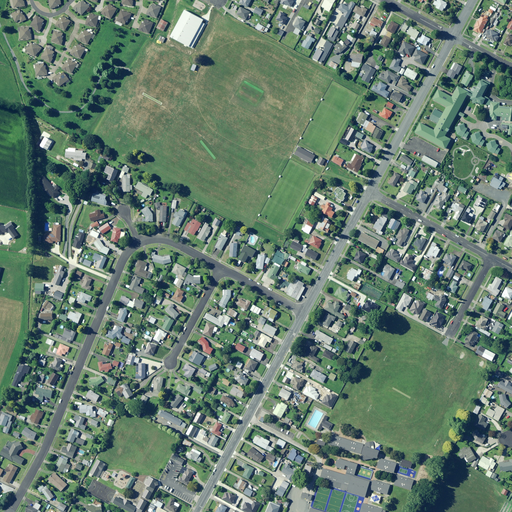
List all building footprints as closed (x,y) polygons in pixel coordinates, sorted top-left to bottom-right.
[(62,5),(60,0),(49,0),(50,3),(49,4),(51,9),(56,8),(56,7),(62,5)] [(73,8),(76,11),(75,13),(77,15),(79,13),(82,16),(90,7),(83,0),(81,4),(79,2),(73,8)] [(336,0),(325,0),(322,7),(325,8),(324,9),(329,12),(336,0)] [(446,8),(448,4),(447,4),(447,3),(441,0),(435,0),(433,4),(437,6),(436,7),(443,11),(445,8),(446,8)] [(356,4),(352,2),(349,7),(342,3),(338,10),(344,13),(343,16),(347,19),(356,4)] [(149,9),(147,14),(157,19),(162,7),(153,3),(152,6),(151,6),(149,10),(149,9)] [(106,7),(101,14),(111,19),(117,9),(110,4),(107,8),(106,7)] [(362,8),(357,5),(353,12),(357,13),(355,17),(359,19),(361,16),(364,17),(368,10),(363,7),(362,8)] [(251,12),(241,7),(237,14),(243,17),(242,18),(246,20),(251,12)] [(22,13),(20,10),(12,14),(16,22),(20,20),(21,22),(27,20),(24,13),(22,13)] [(132,14),(122,10),(117,21),(125,24),(127,21),(128,21),(132,14)] [(185,11),(171,36),(189,46),(203,21),(185,11)] [(286,14),(281,11),(276,19),(281,22),(280,23),(284,25),(288,18),(285,16),(286,14)] [(499,21),(497,20),(499,17),(500,18),(502,14),(497,11),(490,22),(496,26),(499,21)] [(87,16),(85,25),(85,26),(91,27),(91,26),(97,27),(98,20),(101,20),(102,16),(99,16),(90,14),(89,17),(87,16)] [(482,32),(483,33),(485,29),(483,29),(490,16),(486,14),(485,16),(482,14),(479,21),(478,21),(474,27),(475,28),(474,31),(479,33),(481,34),(482,32)] [(45,20),(37,15),(31,25),(35,28),(35,29),(39,31),(40,32),(44,24),(43,23),(45,20)] [(338,18),(333,15),(329,21),(334,24),(338,18)] [(61,20),(59,19),(55,26),(66,31),(72,20),(63,16),(61,20)] [(384,22),(374,17),(370,24),(375,27),(376,25),(381,28),(384,22)] [(298,35),(301,30),(302,29),(303,30),(306,25),(304,25),(306,22),(299,18),(294,26),(296,28),(294,32),(298,35)] [(154,23),(145,19),(144,23),(142,22),(139,30),(144,32),(149,34),(154,23)] [(168,23),(162,20),(157,28),(164,31),(168,23)] [(382,40),(381,40),(379,43),(380,44),(380,45),(386,48),(399,25),(392,21),(387,31),(388,32),(386,35),(385,35),(382,40)] [(266,27),(258,23),(256,28),(263,32),(266,27)] [(30,31),(30,27),(18,27),(19,32),(21,32),(21,39),(32,39),(32,31),(30,31)] [(420,32),(410,27),(407,33),(416,38),(420,32)] [(88,45),(92,37),(94,38),(95,35),(94,34),(94,33),(85,29),(83,33),(81,32),(78,40),(88,45)] [(491,31),(488,29),(485,35),(487,36),(487,37),(497,43),(500,37),(498,36),(499,34),(491,30),(491,31)] [(64,33),(55,30),(51,41),(62,45),(64,37),(63,37),(64,33)] [(511,45),(511,36),(508,34),(503,44),(508,46),(509,45),(511,46),(511,45)] [(430,38),(423,35),(421,39),(419,37),(417,41),(426,46),(430,38)] [(316,39),(308,36),(306,40),(305,40),(302,46),(309,50),(313,41),(314,42),(316,39)] [(415,47),(404,41),(398,52),(405,56),(406,54),(411,56),(415,47)] [(36,46),(32,42),(26,49),(24,48),(23,50),(26,53),(28,51),(35,57),(42,48),(37,44),(36,46)] [(343,46),(339,42),(335,47),(337,49),(334,53),(336,55),(339,52),(341,53),(348,47),(345,44),(343,46)] [(86,48),(78,44),(77,47),(74,46),(71,54),(81,59),(86,48)] [(54,55),(56,52),(47,47),(41,57),(51,63),(55,56),(54,55)] [(428,55),(417,49),(413,56),(416,57),(414,60),(423,65),(428,55)] [(361,62),(362,54),(358,53),(358,55),(352,54),(350,61),(352,62),(351,66),(360,68),(361,62)] [(397,59),(395,58),(390,68),(399,73),(402,68),(398,66),(401,60),(398,58),(397,59)] [(78,63),(69,59),(66,65),(65,64),(62,69),(67,71),(72,74),(78,63)] [(43,75),(43,78),(48,78),(47,75),(48,75),(47,67),(45,67),(44,62),(42,62),(42,63),(35,65),(37,76),(43,75)] [(449,67),(445,74),(454,79),(461,65),(455,62),(452,69),(449,67)] [(370,67),(365,64),(362,70),(366,72),(365,75),(363,74),(361,78),(363,79),(362,80),(369,83),(376,70),(370,67)] [(418,74),(408,68),(404,75),(415,80),(418,74)] [(399,76),(387,70),(385,75),(380,73),(378,78),(389,84),(391,79),(396,82),(399,76)] [(459,82),(467,86),(473,74),(465,70),(459,82)] [(67,84),(71,81),(64,72),(61,75),(60,73),(53,78),(60,87),(65,82),(67,84)] [(407,81),(400,77),(397,82),(399,83),(397,86),(409,93),(413,85),(406,82),(407,81)] [(489,85),(480,80),(470,98),(480,103),(489,85)] [(388,86),(380,82),(378,87),(374,85),(372,90),(387,98),(390,93),(385,90),(388,86)] [(421,121),(415,132),(447,149),(452,139),(445,136),(469,92),(457,85),(451,96),(438,89),(433,99),(447,107),(435,128),(421,121)] [(401,101),(402,102),(404,98),(403,97),(404,96),(397,92),(396,93),(394,92),(390,98),(400,103),(401,101)] [(511,107),(499,107),(499,102),(490,101),(489,116),(497,117),(497,116),(511,116),(511,107)] [(393,113),(385,108),(382,113),(381,112),(379,115),(388,120),(390,117),(391,117),(393,113)] [(366,120),(369,116),(361,111),(356,121),(364,125),(366,120)] [(367,128),(366,129),(371,132),(373,133),(376,127),(374,126),(375,125),(370,122),(367,128)] [(468,142),(471,136),(468,135),(468,132),(466,131),(465,126),(456,131),(458,137),(468,142)] [(381,138),(384,131),(376,127),(373,133),(374,134),(373,136),(379,140),(381,138)] [(364,135),(357,131),(355,136),(362,140),(364,135)] [(485,149),(487,144),(484,142),(485,140),(482,139),(481,134),(473,138),(475,145),(485,149)] [(375,146),(365,141),(363,144),(362,144),(360,146),(363,148),(362,149),(371,154),(375,146)] [(500,157),(502,151),(499,150),(500,147),(498,146),(496,142),(488,146),(490,153),(500,157)] [(315,156),(300,147),(295,155),(311,163),(315,156)] [(75,158),(75,160),(80,160),(80,158),(83,158),(83,151),(75,150),(75,152),(67,151),(66,158),(75,158)] [(364,158),(357,154),(355,153),(352,160),(353,161),(352,164),(349,163),(347,168),(358,173),(362,165),(361,165),(364,158)] [(400,160),(404,163),(404,162),(410,167),(414,161),(404,154),(400,160)] [(344,160),(335,155),(332,160),(334,161),(333,162),(341,166),(344,160)] [(435,167),(438,162),(424,155),(421,159),(435,167)] [(325,160),(320,157),(316,163),(322,166),(325,160)] [(119,170),(107,166),(105,172),(110,174),(108,179),(114,182),(119,170)] [(131,175),(124,175),(125,172),(127,173),(128,168),(125,167),(123,171),(122,171),(120,177),(123,178),(123,192),(131,192),(131,189),(132,189),(132,185),(131,185),(131,175)] [(401,176),(395,172),(389,184),(395,187),(401,176)] [(58,185),(55,188),(45,176),(38,182),(45,189),(43,190),(48,195),(49,194),(54,199),(63,191),(58,185)] [(503,181),(495,176),(490,185),(498,190),(503,181)] [(419,184),(410,179),(410,180),(407,178),(404,183),(407,184),(404,191),(411,195),(415,189),(415,190),(419,184)] [(145,182),(140,180),(136,188),(144,192),(142,196),(146,198),(148,195),(151,196),(154,189),(144,184),(145,182)] [(441,184),(436,181),(432,187),(436,189),(437,189),(446,193),(448,188),(444,185),(445,183),(443,181),(441,184)] [(468,189),(460,185),(458,190),(465,194),(468,189)] [(336,201),(341,204),(342,201),(344,202),(345,198),(344,197),(346,194),(343,192),(344,191),(338,187),(334,194),(336,195),(336,197),(338,198),(336,201)] [(424,194),(425,192),(422,191),(420,194),(418,193),(416,197),(417,198),(416,200),(424,204),(428,197),(424,195),(424,194)] [(96,192),(95,192),(92,201),(107,206),(109,200),(106,199),(107,196),(100,194),(100,195),(96,194),(96,192)] [(326,197),(316,192),(315,195),(324,200),(326,197)] [(450,196),(445,194),(443,198),(439,196),(434,205),(438,207),(436,210),(440,213),(443,208),(444,209),(446,206),(443,205),(445,201),(447,202),(450,196)] [(319,198),(313,195),(309,203),(315,206),(319,198)] [(161,206),(160,202),(155,203),(156,207),(157,210),(160,210),(159,222),(166,222),(167,206),(161,206)] [(331,204),(328,202),(326,205),(324,203),(321,208),(324,209),(322,212),(332,218),(335,212),(332,211),(334,208),(330,206),(331,204)] [(460,205),(456,203),(455,205),(454,204),(452,207),(454,208),(453,210),(456,212),(453,218),(458,221),(464,209),(459,206),(460,205)] [(153,215),(148,206),(142,210),(146,217),(146,222),(153,221),(153,215)] [(471,210),(468,208),(461,220),(469,224),(474,215),(470,213),(471,210)] [(102,214),(100,209),(96,211),(97,212),(89,215),(92,222),(105,217),(104,213),(102,214)] [(181,209),(179,213),(177,212),(174,216),(175,217),(172,223),(179,227),(187,212),(181,209)] [(497,213),(492,211),(489,217),(493,220),(497,213)] [(511,226),(511,216),(507,214),(504,218),(506,221),(503,226),(510,230),(511,226)] [(388,219),(381,215),(374,228),(377,230),(376,232),(382,235),(383,232),(381,231),(388,219)] [(199,219),(194,216),(190,223),(189,222),(184,230),(195,236),(202,222),(198,220),(199,219)] [(318,228),(327,232),(328,231),(329,231),(334,222),(324,217),(318,228)] [(221,221),(215,218),(212,224),(218,227),(221,221)] [(484,220),(480,218),(475,228),(483,232),(488,223),(484,220)] [(309,234),(312,228),(315,224),(308,220),(306,219),(304,223),(304,224),(303,227),(302,230),(309,234)] [(401,223),(393,219),(388,227),(396,231),(401,223)] [(100,225),(97,221),(91,225),(94,229),(100,225)] [(114,226),(111,221),(104,225),(108,230),(114,226)] [(0,234),(3,235),(4,232),(7,232),(8,232),(14,239),(18,235),(13,229),(15,227),(10,222),(5,226),(1,226),(2,223),(0,222),(0,234)] [(59,223),(56,223),(56,225),(54,225),(53,234),(44,234),(44,242),(48,242),(48,243),(53,243),(53,241),(61,241),(61,225),(59,225),(59,223)] [(209,225),(206,223),(198,238),(204,241),(207,236),(208,237),(212,228),(208,226),(209,225)] [(122,229),(115,227),(111,241),(118,243),(119,238),(124,239),(126,233),(121,231),(122,229)] [(243,231),(236,228),(234,232),(237,233),(237,234),(240,236),(243,231)] [(410,230),(405,228),(403,231),(401,230),(396,238),(399,239),(396,244),(401,247),(410,230)] [(310,235),(311,236),(308,241),(306,240),(304,243),(308,245),(308,244),(319,249),(322,243),(322,242),(323,240),(317,238),(318,235),(312,231),(310,235)] [(493,238),(501,242),(504,237),(505,237),(506,234),(502,232),(501,234),(496,231),(493,238)] [(72,246),(80,249),(85,233),(79,232),(78,235),(79,235),(78,238),(75,237),(72,246)] [(380,241),(363,232),(359,240),(376,249),(380,241)] [(226,235),(222,233),(215,247),(222,251),(228,238),(225,237),(226,235)] [(427,240),(422,237),(420,240),(417,238),(414,245),(419,247),(417,249),(423,253),(425,249),(423,248),(427,240)] [(104,245),(100,239),(95,243),(100,251),(107,255),(110,249),(104,245)] [(290,248),(300,253),(302,250),(306,252),(304,255),(315,261),(319,254),(293,241),(290,248)] [(437,244),(434,242),(426,255),(432,258),(433,256),(436,257),(441,249),(435,246),(437,244)] [(238,244),(231,243),(230,256),(237,257),(238,244)] [(256,251),(245,245),(242,252),(239,260),(245,263),(249,256),(253,258),(256,251)] [(400,253),(392,249),(391,252),(389,251),(386,256),(399,263),(402,258),(399,256),(400,253)] [(367,255),(361,252),(360,254),(357,253),(354,260),(362,264),(367,255)] [(107,258),(96,253),(93,259),(99,261),(96,267),(103,269),(107,258)] [(423,256),(417,253),(413,261),(419,265),(423,256)] [(451,255),(447,253),(443,260),(449,263),(448,265),(451,267),(457,257),(452,254),(451,255)] [(265,255),(259,254),(258,259),(257,268),(263,269),(265,255)] [(164,257),(155,255),(153,261),(164,264),(172,262),(171,256),(164,257)] [(90,268),(92,262),(85,259),(83,265),(90,268)] [(148,263),(139,260),(136,267),(137,268),(135,273),(147,278),(150,272),(145,270),(148,263)] [(473,265),(463,260),(461,264),(459,263),(457,267),(463,271),(465,269),(470,271),(473,265)] [(187,268),(177,263),(172,272),(182,277),(187,268)] [(274,265),(267,277),(274,280),(281,268),(280,268),(281,266),(275,263),(274,265)] [(297,268),(298,269),(297,270),(301,272),(302,271),(308,275),(312,269),(300,263),(298,266),(297,268)] [(390,280),(392,277),(394,273),(395,273),(396,269),(391,267),(390,269),(385,266),(382,272),(385,273),(383,277),(389,280),(390,280)] [(358,272),(352,268),(350,273),(349,272),(347,276),(348,277),(347,278),(353,281),(356,276),(357,277),(359,274),(360,275),(362,271),(359,269),(358,272)] [(434,273),(426,269),(422,277),(429,281),(434,273)] [(455,271),(450,269),(447,276),(451,278),(455,271)] [(65,272),(59,270),(57,274),(55,273),(55,275),(56,276),(53,283),(59,286),(65,272)] [(201,275),(195,276),(189,274),(184,285),(186,286),(186,284),(189,286),(191,282),(193,284),(201,284),(201,275)] [(94,279),(86,276),(84,283),(81,282),(80,284),(83,286),(82,287),(90,290),(94,279)] [(142,279),(135,276),(129,289),(143,294),(145,289),(139,286),(142,279)] [(502,280),(497,277),(492,286),(490,285),(488,289),(493,292),(492,294),(495,296),(497,294),(498,295),(500,291),(497,289),(502,280)] [(305,284),(295,279),(293,283),(291,282),(286,291),(288,292),(287,294),(299,300),(305,288),(303,287),(305,284)] [(398,280),(395,285),(403,289),(405,284),(398,280)] [(457,283),(454,281),(449,290),(455,294),(458,287),(456,286),(457,283)] [(349,292),(339,286),(335,295),(346,301),(349,296),(348,295),(349,292)] [(511,295),(511,290),(506,288),(502,296),(505,298),(506,297),(510,300),(511,295)] [(173,298),(182,303),(186,295),(184,294),(185,292),(178,289),(173,298)] [(232,290),(224,290),(224,296),(220,302),(221,302),(219,305),(225,308),(231,297),(232,290)] [(56,291),(53,297),(60,300),(63,294),(56,291)] [(92,296),(82,292),(80,298),(78,297),(77,300),(85,304),(86,300),(90,302),(92,296)] [(435,295),(430,292),(427,297),(432,300),(433,299),(438,302),(435,306),(442,310),(450,295),(447,294),(446,296),(442,294),(440,298),(435,295)] [(374,300),(365,295),(361,302),(370,307),(374,300)] [(130,299),(122,296),(120,303),(133,308),(134,306),(142,309),(144,302),(137,299),(135,303),(130,300),(130,299)] [(493,300),(486,296),(484,299),(485,300),(482,305),(484,306),(483,308),(487,311),(493,300)] [(247,302),(240,299),(237,304),(243,307),(241,310),(245,312),(251,301),(248,300),(247,302)] [(46,308),(50,310),(51,309),(52,310),(54,308),(52,307),(54,305),(47,300),(43,307),(46,309),(46,308)] [(342,304),(336,301),(333,305),(328,302),(324,309),(344,320),(345,316),(338,312),(342,304)] [(505,306),(499,302),(493,313),(504,319),(506,314),(502,311),(505,306)] [(175,306),(172,303),(166,310),(175,319),(180,314),(173,308),(175,306)] [(350,305),(347,304),(344,309),(350,313),(353,307),(350,305)] [(262,309),(254,305),(251,310),(259,315),(262,309)] [(261,313),(264,314),(269,317),(268,320),(273,322),(276,318),(277,318),(278,316),(280,313),(268,307),(267,308),(265,307),(263,311),(261,313)] [(128,314),(127,308),(121,308),(121,312),(117,320),(123,322),(128,314)] [(235,318),(238,313),(236,312),(236,311),(231,308),(227,314),(235,318)] [(427,322),(432,312),(425,309),(420,319),(427,322)] [(77,314),(71,311),(68,318),(73,320),(72,323),(78,326),(82,314),(77,312),(77,314)] [(51,320),(53,317),(53,313),(41,313),(42,321),(51,320)] [(336,317),(327,313),(325,318),(326,318),(323,324),(329,327),(332,320),(334,321),(336,317)] [(219,319),(209,314),(206,319),(222,327),(225,320),(224,320),(225,318),(221,315),(219,319)] [(175,321),(166,316),(163,321),(165,323),(162,328),(169,331),(175,321)] [(267,320),(262,317),(261,316),(260,319),(259,322),(264,325),(267,320)] [(489,320),(482,316),(480,319),(480,318),(475,326),(474,328),(489,336),(491,334),(486,331),(489,326),(486,324),(489,320)] [(504,325),(497,321),(492,331),(499,335),(504,325)] [(216,326),(207,323),(203,334),(212,337),(216,326)] [(277,329),(267,324),(263,330),(274,336),(277,329)] [(106,336),(114,339),(117,336),(120,340),(123,337),(121,333),(123,328),(116,325),(114,330),(115,330),(112,332),(109,330),(106,336)] [(158,331),(157,331),(156,333),(157,333),(154,339),(159,342),(161,339),(164,340),(167,333),(159,329),(158,331)] [(71,330),(70,332),(66,330),(63,337),(57,334),(55,337),(70,343),(72,341),(73,341),(77,332),(71,330)] [(317,330),(315,334),(316,335),(314,338),(321,342),(322,340),(331,345),(334,339),(317,330)] [(479,334),(472,330),(471,333),(470,332),(465,340),(466,341),(465,343),(471,347),(473,344),(475,345),(479,337),(477,336),(479,334)] [(273,339),(263,334),(261,337),(262,338),(258,344),(265,348),(268,341),(271,343),(273,339)] [(209,343),(203,337),(199,341),(203,346),(204,351),(210,355),(214,349),(209,347),(209,343)] [(114,345),(111,344),(111,342),(108,341),(107,342),(106,344),(106,343),(104,348),(105,348),(103,354),(109,356),(114,345)] [(357,344),(350,341),(347,345),(349,345),(346,351),(352,354),(357,344)] [(158,346),(150,343),(145,353),(152,356),(153,353),(154,354),(158,346)] [(218,343),(216,347),(222,350),(221,351),(223,352),(226,348),(218,343)] [(247,347),(238,343),(236,349),(243,352),(244,353),(247,347)] [(70,348),(61,344),(56,354),(62,356),(63,354),(65,355),(67,352),(68,352),(70,348)] [(310,350),(307,349),(304,356),(318,363),(320,359),(314,356),(318,348),(314,346),(314,347),(312,346),(310,350)] [(496,354),(480,346),(476,353),(492,361),(496,354)] [(264,354),(254,348),(250,355),(261,361),(264,354)] [(335,355),(326,350),(323,355),(332,360),(335,355)] [(197,364),(201,355),(200,354),(200,353),(197,352),(195,356),(192,355),(189,360),(197,364)] [(136,357),(129,355),(127,364),(133,366),(136,357)] [(63,360),(56,358),(53,365),(51,364),(50,367),(61,372),(63,368),(61,367),(63,360)] [(258,363),(251,359),(245,371),(248,373),(249,371),(252,372),(253,369),(254,370),(258,363)] [(306,366),(295,360),(291,367),(302,373),(306,366)] [(112,366),(112,363),(108,363),(107,361),(99,362),(100,371),(105,370),(106,373),(110,372),(110,370),(113,369),(112,366)] [(19,381),(21,382),(23,376),(24,376),(26,373),(28,374),(31,367),(21,363),(14,379),(15,379),(12,386),(17,387),(19,381)] [(146,364),(139,364),(139,374),(136,374),(136,379),(144,379),(146,378),(146,364)] [(196,369),(187,364),(184,370),(186,372),(184,375),(191,379),(196,369)] [(211,373),(202,369),(200,372),(209,377),(211,373)] [(327,376),(314,369),(310,376),(323,383),(327,376)] [(244,374),(241,372),(237,380),(246,385),(249,380),(243,376),(244,374)] [(59,376),(53,373),(48,383),(54,386),(59,376)] [(337,376),(332,373),(329,378),(334,381),(337,376)] [(96,379),(90,379),(90,386),(95,386),(95,388),(99,387),(99,385),(105,381),(101,376),(96,379)] [(117,380),(109,377),(106,382),(114,386),(117,380)] [(157,379),(155,379),(153,396),(160,397),(162,388),(163,389),(165,378),(157,377),(157,379)] [(301,380),(295,377),(291,384),(294,385),(293,387),(300,391),(305,380),(301,378),(301,380)] [(507,391),(511,394),(511,395),(511,386),(510,385),(511,383),(507,381),(505,383),(501,381),(498,387),(505,390),(504,391),(507,392),(507,391)] [(134,395),(127,383),(115,390),(120,397),(124,394),(127,399),(134,395)] [(188,396),(192,390),(191,389),(192,387),(188,385),(187,388),(180,384),(177,389),(188,396)] [(204,389),(196,385),(194,390),(201,394),(204,389)] [(217,389),(211,386),(208,392),(214,395),(217,389)] [(247,389),(240,386),(239,389),(234,387),(230,393),(236,396),(243,399),(247,389)] [(39,397),(36,396),(36,398),(37,399),(36,401),(43,402),(44,396),(46,396),(46,397),(52,398),(53,391),(38,388),(37,390),(35,390),(35,394),(39,395),(39,397)] [(292,393),(283,388),(279,395),(288,400),(292,393)] [(100,396),(90,390),(87,397),(97,402),(100,396)] [(182,396),(182,395),(180,394),(180,395),(178,394),(170,404),(176,409),(184,398),(182,396)] [(507,398),(506,394),(500,395),(501,402),(500,404),(502,406),(504,405),(507,408),(511,403),(507,398)] [(237,406),(233,400),(234,398),(229,395),(228,397),(224,395),(221,401),(227,405),(230,408),(232,406),(234,408),(237,406)] [(288,406),(282,403),(281,405),(278,404),(273,413),(282,418),(288,406)] [(91,417),(98,417),(98,414),(96,414),(96,411),(93,411),(93,406),(81,405),(80,413),(87,413),(87,415),(91,416),(91,417)] [(492,407),(490,409),(487,414),(499,421),(505,409),(498,406),(496,409),(492,407)] [(109,413),(100,408),(98,414),(105,417),(107,414),(108,414),(109,413)] [(44,413),(36,409),(30,419),(32,420),(31,422),(38,425),(44,413)] [(160,410),(158,414),(185,429),(187,424),(183,422),(184,420),(162,409),(162,411),(160,410)] [(13,416),(1,411),(0,414),(0,424),(5,426),(3,432),(8,434),(13,422),(11,421),(13,416)] [(232,415),(226,412),(224,417),(221,415),(219,420),(227,424),(232,415)] [(85,418),(76,415),(74,420),(77,421),(75,427),(85,430),(87,426),(83,425),(85,418)] [(486,418),(480,415),(474,425),(485,431),(490,422),(486,419),(486,418)] [(328,417),(326,416),(319,429),(321,430),(323,427),(328,430),(332,424),(326,421),(328,417)] [(223,425),(217,422),(212,432),(220,437),(222,432),(220,431),(223,425)] [(33,431),(26,426),(22,434),(30,439),(34,440),(37,433),(33,431)] [(87,437),(92,440),(93,436),(88,434),(87,434),(83,432),(83,434),(80,433),(78,432),(78,431),(72,429),(67,440),(74,443),(74,442),(83,445),(87,437)] [(480,437),(476,430),(472,433),(476,441),(483,444),(486,441),(480,437)] [(359,444),(326,434),(323,442),(356,453),(359,444)] [(219,438),(213,435),(208,444),(215,447),(219,438)] [(270,442),(257,435),(253,442),(272,452),(274,449),(268,446),(270,442)] [(192,443),(185,439),(183,444),(190,448),(192,443)] [(286,442),(280,439),(277,445),(283,448),(286,442)] [(14,445),(12,447),(10,445),(9,447),(6,445),(4,448),(0,455),(13,462),(13,461),(21,465),(25,459),(17,455),(19,450),(24,448),(22,444),(20,441),(14,445)] [(78,447),(69,444),(67,448),(64,447),(62,452),(67,454),(66,456),(73,458),(78,447)] [(376,450),(360,445),(357,454),(362,456),(362,460),(372,459),(376,450)] [(182,447),(180,446),(176,453),(179,455),(184,447),(182,446),(182,447)] [(462,459),(464,458),(466,461),(468,461),(469,463),(477,458),(470,447),(466,449),(465,448),(460,451),(461,452),(459,454),(462,459)] [(265,457),(253,448),(248,454),(257,461),(258,460),(261,463),(265,457)] [(288,458),(293,461),(292,464),(299,467),(301,464),(304,458),(296,454),(297,451),(293,448),(288,458)] [(201,453),(193,449),(192,451),(195,452),(194,453),(191,452),(190,453),(188,452),(186,457),(190,459),(191,458),(200,463),(202,458),(199,457),(201,453)] [(276,457),(269,453),(266,458),(273,463),(276,457)] [(366,465),(332,454),(329,463),(363,474),(366,465)] [(63,456),(62,458),(60,457),(55,469),(65,473),(66,471),(68,472),(71,465),(67,464),(68,461),(68,460),(69,458),(63,456)] [(496,464),(483,456),(478,465),(488,470),(489,467),(493,469),(496,464)] [(185,461),(179,457),(176,463),(182,466),(185,461)] [(396,464),(377,458),(374,467),(393,474),(396,464)] [(411,462),(399,458),(397,463),(409,467),(411,462)] [(500,463),(501,471),(503,471),(503,472),(511,470),(511,459),(510,460),(510,462),(500,463)] [(96,479),(103,467),(96,463),(89,475),(96,479)] [(255,468),(245,463),(243,468),(246,470),(243,476),(249,480),(255,468)] [(11,482),(18,468),(11,464),(9,467),(7,466),(5,471),(8,472),(3,480),(10,484),(11,482)] [(291,466),(286,464),(282,472),(288,475),(286,478),(293,481),(299,469),(295,467),(293,469),(290,468),(291,466)] [(313,467),(306,465),(303,474),(311,478),(313,473),(311,472),(313,467)] [(348,476),(320,467),(317,476),(328,479),(326,485),(343,491),(345,485),(348,476)] [(194,472),(185,468),(182,474),(184,475),(183,478),(180,476),(178,481),(188,486),(190,482),(189,481),(194,472)] [(68,485),(54,473),(51,476),(51,477),(49,480),(61,492),(68,485)] [(412,480),(395,474),(392,483),(409,489),(412,480)] [(367,482),(348,476),(343,491),(362,497),(367,482)] [(136,479),(131,477),(125,487),(130,490),(136,479)] [(246,482),(238,478),(234,487),(244,492),(246,487),(244,486),(246,482)] [(158,484),(149,479),(145,486),(147,488),(141,498),(148,502),(158,484)] [(281,486),(287,489),(290,484),(284,480),(281,486)] [(387,486),(370,480),(367,489),(384,494),(387,486)] [(45,487),(43,485),(38,489),(41,493),(43,491),(49,501),(55,497),(47,486),(45,487)] [(287,489),(281,486),(277,494),(282,497),(287,489)] [(255,493),(247,488),(244,493),(251,497),(252,495),(254,496),(255,493)] [(229,493),(226,492),(222,499),(235,506),(236,504),(234,502),(237,496),(230,493),(229,493)] [(312,496),(302,492),(300,498),(310,501),(312,496)] [(127,511),(142,511),(147,504),(141,500),(136,509),(115,497),(112,503),(127,511)] [(175,503),(174,503),(176,500),(172,497),(166,508),(174,511),(176,511),(181,505),(176,502),(175,503)] [(151,503),(161,509),(163,504),(154,499),(151,503)] [(39,511),(40,510),(39,510),(41,505),(36,503),(34,508),(29,505),(25,511),(26,511),(39,511)] [(67,506),(60,503),(57,508),(64,511),(67,506)] [(91,511),(102,511),(103,506),(102,506),(101,504),(98,504),(98,505),(92,503),(91,506),(89,505),(86,509),(91,511)] [(278,511),(281,507),(270,503),(266,511),(278,511)] [(380,511),(381,510),(359,503),(356,511),(380,511)]
